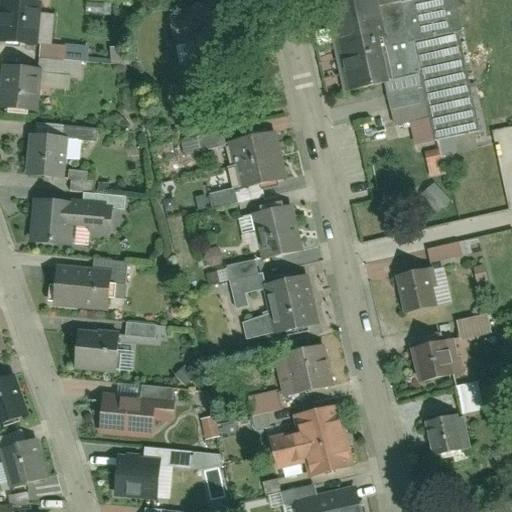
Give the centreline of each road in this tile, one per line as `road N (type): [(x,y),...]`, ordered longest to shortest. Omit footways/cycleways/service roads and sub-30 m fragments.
road 1 (residential): [(403,511),(291,0)]
road 2 (residential): [(89,511),(0,252)]
